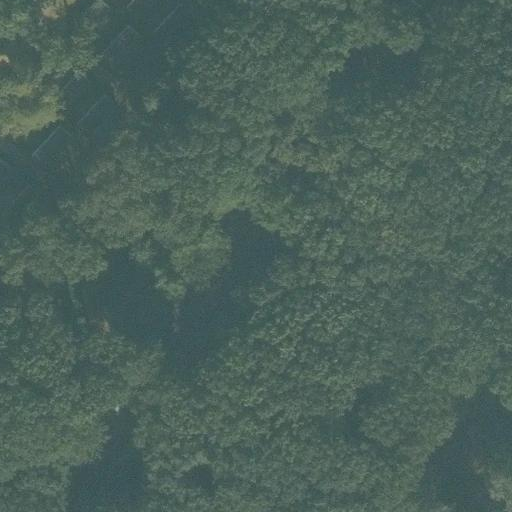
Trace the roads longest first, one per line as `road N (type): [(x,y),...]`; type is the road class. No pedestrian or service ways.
road 1 (primary): [(32,511),(382,0)]
road 2 (track): [(212,511),(107,404)]
